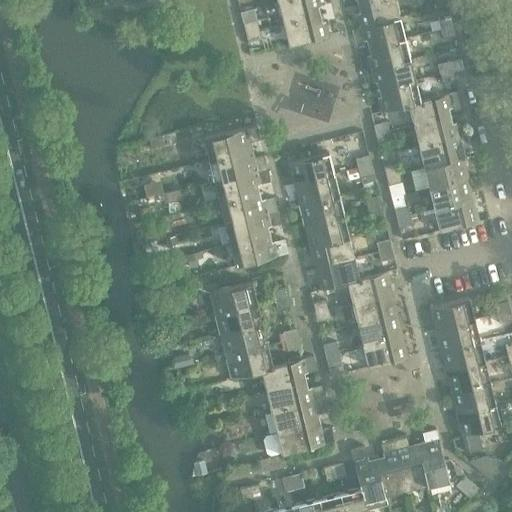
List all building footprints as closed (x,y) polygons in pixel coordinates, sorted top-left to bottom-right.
[(319,0),(288,0),(278,3),(283,24),(320,14),(319,7),(321,6),(319,0)] [(357,13),(360,27),(400,17),(395,0),(377,0),(358,5),(360,13),(357,13)] [(320,14),(283,24),(289,45),(329,35),(325,21),(322,22),(320,14)] [(438,20),(440,29),(453,26),(451,16),(438,20)] [(400,17),(360,27),(364,40),(366,39),(368,47),(405,38),(400,17)] [(244,23),(246,33),(259,30),(257,20),(244,23)] [(453,26),(440,29),(442,39),(456,35),(453,26)] [(259,30),(246,33),(248,42),(261,39),(259,30)] [(367,55),(371,69),(410,59),(405,38),(368,47),(370,55),(367,55)] [(410,59),(371,69),(374,82),(377,81),(379,89),(383,88),(416,80),(410,59)] [(438,64),(440,74),(453,70),(451,61),(438,64)] [(453,70),(440,74),(442,83),(455,80),(453,70)] [(416,80),(383,88),(379,89),(380,97),(378,97),(381,112),(409,105),(408,104),(421,101),(421,100),(416,80)] [(408,104),(409,105),(414,125),(451,115),(449,108),(451,107),(448,93),(421,100),(421,101),(408,104)] [(451,115),(414,125),(419,146),(459,136),(455,123),(453,123),(451,115)] [(374,125),(376,134),(389,131),(387,121),(374,125)] [(204,138),(209,160),(252,149),(250,142),(260,139),(256,125),(204,138)] [(389,131),(376,134),(378,143),(392,140),(389,131)] [(459,136),(419,146),(424,167),(464,157),(459,136)] [(158,137),(150,139),(152,148),(160,146),(158,137)] [(252,149),(209,160),(214,181),(267,168),(264,155),(254,157),(252,149)] [(294,184),(301,182),(334,174),(328,152),(289,162),(294,184)] [(356,158),(358,168),(371,164),(369,155),(356,158)] [(464,157),(424,167),(429,188),(469,178),(464,157)] [(384,167),(387,176),(400,173),(397,163),(384,167)] [(371,164),(358,168),(360,177),(374,174),(371,164)] [(267,168),(214,181),(219,202),(259,192),(257,184),(270,181),(267,168)] [(400,173),(387,176),(389,185),(402,182),(400,173)] [(294,184),(299,205),(339,195),(334,174),(301,182),(294,184)] [(469,178),(429,188),(434,209),(474,199),(469,178)] [(259,192),(219,202),(225,223),(277,210),(274,197),(261,200),(259,192)] [(339,195),(299,205),(304,226),(344,216),(339,195)] [(366,200),(368,210),(382,206),(379,197),(366,200)] [(474,199),(434,209),(440,230),(479,221),(474,199)] [(395,208),(397,218),(410,215),(408,205),(395,208)] [(382,206),(368,210),(371,219),(384,216),(382,206)] [(277,210),(225,223),(230,244),(269,234),(268,226),(281,223),(277,210)] [(410,215),(397,218),(399,227),(412,224),(410,215)] [(304,226),(309,247),(349,237),(344,216),(304,226)] [(160,225),(149,228),(152,241),(164,238),(160,225)] [(269,234),(230,244),(235,266),(288,253),(285,239),(271,242),(269,234)] [(175,236),(164,239),(167,248),(177,245),(175,236)] [(349,237),(309,247),(315,268),(321,266),(354,258),(349,237)] [(376,242),(379,252),(392,248),(390,239),(376,242)] [(392,248),(379,252),(381,261),(394,258),(392,248)] [(202,251),(186,255),(188,261),(203,258),(202,251)] [(354,258),(321,266),(315,268),(320,289),(348,283),(347,282),(360,279),(359,278),(354,258)] [(175,269),(160,272),(162,284),(178,280),(175,269)] [(347,282),(348,283),(352,303),(392,293),(387,271),(359,278),(360,279),(347,282)] [(210,292),(215,314),(258,303),(252,282),(210,292)] [(273,290),(275,299),(288,296),(286,287),(273,290)] [(392,293),(352,303),(358,324),(397,314),(392,293)] [(288,296),(275,299),(277,309),(291,306),(288,296)] [(435,329),(442,327),(475,319),(469,297),(429,307),(435,329)] [(313,303),(315,312),(328,309),(326,299),(313,303)] [(495,304),(497,314),(510,310),(508,301),(495,304)] [(258,303),(215,314),(220,335),(263,324),(258,303)] [(328,309),(315,312),(317,321),(330,318),(328,309)] [(511,317),(510,310),(497,314),(500,323),(511,319),(511,317)] [(397,314),(358,324),(363,345),(396,336),(402,335),(397,314)] [(435,329),(440,350),(480,340),(475,319),(442,327),(435,329)] [(263,324),(220,335),(225,356),(268,345),(263,324)] [(283,332),(285,341),(299,338),(296,329),(283,332)] [(396,336),(363,345),(368,367),(408,357),(402,335),(396,336)] [(299,338),(285,341),(288,351),(301,348),(299,338)] [(480,340),(440,350),(445,371),(485,361),(480,340)] [(323,345),(325,354),(338,351),(336,341),(323,345)] [(268,345),(225,356),(231,378),(261,370),(261,369),(273,366),(268,345)] [(338,351),(325,354),(327,363),(341,360),(338,351)] [(261,369),(261,370),(266,390),(306,381),(304,373),(317,370),(314,356),(273,366),(261,369)] [(445,371),(450,392),(490,382),(485,361),(445,371)] [(306,381),(266,390),(271,411),(324,398),(321,385),(308,388),(306,381)] [(490,382),(450,392),(456,413),(463,411),(496,403),(490,382)] [(324,398),(271,411),(276,432),(312,424),(319,422),(318,414),(327,412),(324,398)] [(496,403),(463,411),(456,413),(461,435),(462,435),(466,452),(482,448),(478,431),(501,425),(496,403)] [(312,424),(276,432),(282,454),(335,441),(331,427),(321,429),(319,422),(312,424)] [(417,444),(419,451),(427,484),(449,479),(437,429),(422,432),(425,442),(417,444)] [(407,436),(394,439),(406,489),(427,484),(419,451),(417,444),(409,446),(407,436)] [(376,458),(377,462),(385,495),(406,489),(394,439),(380,443),(384,456),(376,458)] [(351,450),(360,487),(361,487),(364,500),(365,500),(385,495),(377,462),(376,458),(368,460),(365,447),(351,450)] [(471,461),(471,462),(492,480),(505,465),(506,464),(504,462),(502,460),(491,458),(485,457),(471,461)] [(196,463),(194,463),(195,468),(197,475),(207,473),(204,461),(196,463)] [(343,463),(333,465),(336,478),(346,476),(343,463)] [(336,478),(333,465),(324,467),(327,480),(336,478)] [(301,473),(291,475),(295,488),(304,486),(301,473)] [(295,488),(291,475),(282,478),(285,491),(295,488)] [(259,483),(249,486),(253,499),(262,496),(259,483)] [(253,499),(249,486),(240,488),(243,501),(253,499)] [(360,487),(340,492),(344,511),(368,511),(365,500),(364,500),(361,487),(360,487)] [(344,511),(340,492),(319,498),(322,511),(344,511)] [(322,511),(319,498),(298,503),(300,511),(322,511)] [(300,511),(298,503),(277,508),(278,511),(300,511)]
